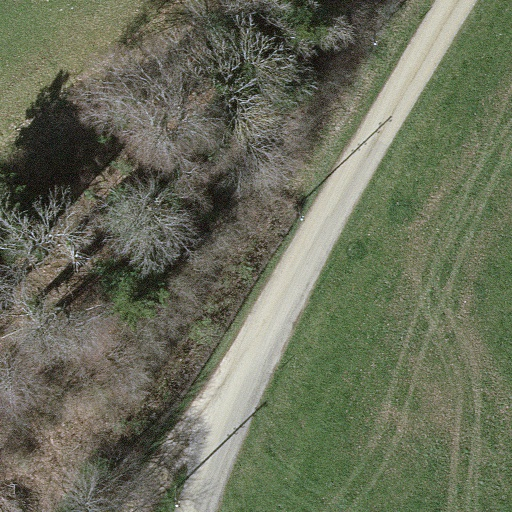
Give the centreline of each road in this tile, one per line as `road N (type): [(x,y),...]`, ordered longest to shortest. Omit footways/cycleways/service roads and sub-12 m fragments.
road 1 (unclassified): [(452,0),(295,268),(230,401),(192,511)]
road 2 (track): [(125,511),(188,431),(230,401)]
